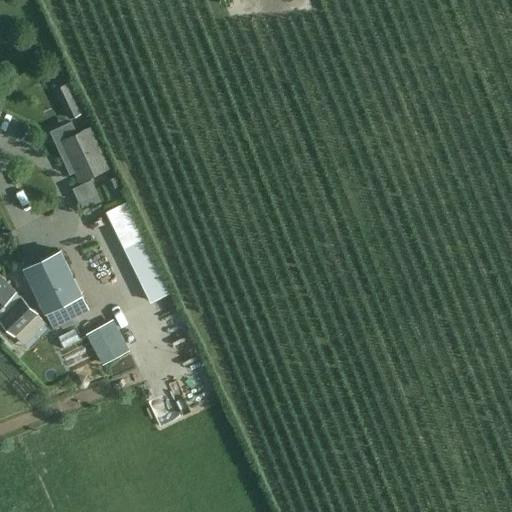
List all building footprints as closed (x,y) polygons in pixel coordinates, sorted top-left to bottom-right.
[(73,98),(66,82),(55,87),(62,103),(73,98)] [(90,126),(61,139),(80,179),(109,166),(90,126)] [(167,282),(122,186),(102,195),(146,291),(167,282)] [(60,250),(24,267),(53,326),(89,309),(60,250)] [(0,274),(0,319),(14,334),(36,312),(15,290),(0,274)] [(108,323),(87,334),(103,363),(123,351),(108,323)]
